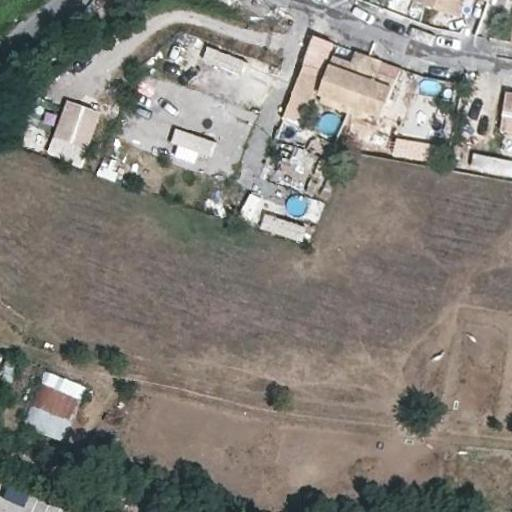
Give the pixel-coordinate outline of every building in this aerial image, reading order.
[(511,0),(413,0),(458,18),(465,1),(461,0),(483,0),(489,2),(490,0),(511,0)] [(379,117),(382,118),(397,79),(378,72),(382,61),(355,51),(351,61),(334,55),(319,95),(322,95),(379,117)] [(511,92),(509,92),(501,136),(511,138),(511,92)] [(379,117),(322,95),(319,102),(377,123),(379,117)] [(98,108),(66,96),(47,151),(79,163),(98,108)] [(224,123),(228,109),(187,97),(183,111),(224,123)] [(168,152),(202,164),(212,138),(178,126),(168,152)] [(307,174),(317,153),(299,145),(289,166),(307,174)] [(65,436),(84,384),(45,370),(26,422),(65,436)]
